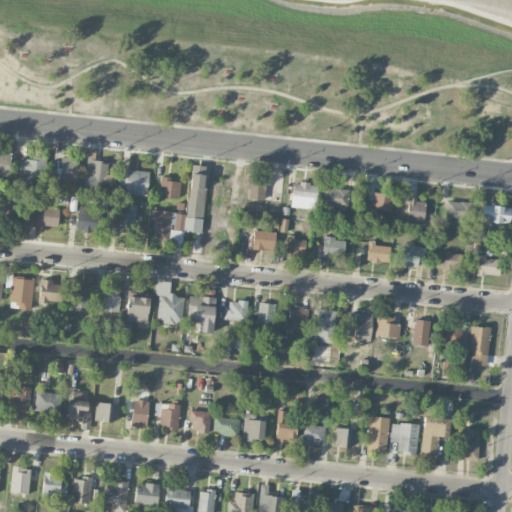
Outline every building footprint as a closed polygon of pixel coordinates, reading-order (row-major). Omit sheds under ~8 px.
[(10,152),(0,151),(0,175),(10,175),(10,152)] [(35,160),(20,157),(18,172),(43,177),(47,155),(36,153),(35,160)] [(78,159),(60,158),(59,180),(77,181),(78,159)] [(106,161),(87,159),(83,193),(102,195),(106,161)] [(186,214),(151,210),(150,220),(155,221),(153,239),(181,242),(183,231),(200,233),(207,166),(191,165),(186,214)] [(119,170),(118,192),(147,193),(148,171),(119,170)] [(265,176),(247,176),(246,199),(264,200),(265,176)] [(158,196),(177,199),(180,181),(161,178),(158,196)] [(317,184),(293,182),(291,206),(315,209),(317,184)] [(349,189),(323,188),(322,205),(348,205),(349,189)] [(391,211),(392,193),(373,192),(372,210),(391,211)] [(408,199),(407,220),(423,221),(425,200),(408,199)] [(12,213),(10,201),(1,203),(3,214),(12,213)] [(470,202),(446,201),(445,218),(469,219),(470,202)] [(117,212),(116,233),(134,233),(135,204),(126,204),(126,212),(117,212)] [(510,206),(481,205),(481,222),(509,223),(510,206)] [(76,230),(98,231),(98,214),(90,214),(90,206),(77,206),(76,230)] [(59,208),(30,207),(29,226),(58,227),(59,208)] [(279,232),(287,232),(287,219),(280,218),(279,232)] [(252,249),(274,250),(275,232),(253,230),(252,249)] [(305,238),(286,237),(285,254),(304,255),(305,238)] [(344,256),(344,238),(323,238),(322,256),(344,256)] [(390,244),(367,243),(367,261),(389,262),(390,244)] [(401,264),(423,266),(425,246),(403,244),(401,264)] [(437,267),(460,269),(461,254),(438,252),(437,267)] [(477,256),(476,274),(499,275),(500,257),(477,256)] [(10,308),(32,309),(33,278),(6,277),(6,287),(11,287),(10,308)] [(62,284),(53,284),(53,280),(40,279),(39,301),(61,302),(62,284)] [(183,296),(168,294),(169,282),(156,280),(155,294),(158,295),(156,320),(181,323),(183,296)] [(90,285),(72,284),(71,310),(89,311),(90,285)] [(102,310),(119,311),(119,288),(103,287),(102,310)] [(137,321),(137,328),(148,328),(149,297),(127,296),(126,321),(137,321)] [(187,321),(198,321),(198,332),(213,332),(214,297),(188,296),(187,321)] [(226,300),(224,319),(245,321),(247,302),(226,300)] [(273,323),(274,303),(258,303),(257,323),(273,323)] [(281,317),(281,328),(305,330),(306,307),(289,306),(288,318),(281,317)] [(311,340),(333,340),(334,310),(312,309),(311,340)] [(349,325),(354,325),(354,340),(371,341),(372,313),(349,313),(349,325)] [(394,318),(377,316),(375,335),(398,337),(399,324),(393,324),(394,318)] [(411,343),(427,346),(430,321),(414,319),(411,343)] [(442,344),(461,343),(460,326),(441,327),(442,344)] [(487,366),(488,327),(470,326),(469,365),(487,366)] [(450,365),(443,365),(442,376),(449,376),(450,365)] [(29,413),(30,386),(5,385),(4,412),(29,413)] [(86,417),(87,401),(81,401),(82,388),(68,388),(67,416),(86,417)] [(60,393),(35,392),(35,412),(59,413),(60,393)] [(131,426),(146,427),(147,400),(132,399),(131,426)] [(177,430),(180,404),(155,402),(153,415),(160,416),(159,428),(177,430)] [(119,404),(95,403),(94,420),(118,421),(119,404)] [(189,431),(209,432),(210,411),(190,410),(189,431)] [(285,423),(286,411),(277,410),(276,439),(296,439),(296,424),(285,423)] [(366,448),(385,451),(389,418),(370,415),(366,448)] [(449,419),(424,416),(420,456),(436,457),(438,436),(447,437),(449,419)] [(238,435),(239,418),(213,417),(213,434),(238,435)] [(262,440),(265,421),(244,419),(242,437),(262,440)] [(419,425),(392,422),(389,441),(398,442),(396,452),(415,455),(419,425)] [(324,425),(301,425),(301,443),(323,444),(324,425)] [(356,447),(357,429),(332,428),(331,446),(356,447)] [(477,429),(460,429),(459,459),(477,459),(477,429)] [(29,468),(11,467),(10,492),(28,493),(29,468)] [(66,482),(61,482),(61,474),(43,473),(42,499),(52,500),(52,495),(66,495),(66,482)] [(90,503),(90,477),(72,476),(71,502),(90,503)] [(111,504),(110,511),(126,511),(127,481),(113,480),(113,486),(103,486),(103,504),(111,504)] [(136,483),(133,503),(157,506),(159,486),(136,483)] [(268,484),(258,484),(257,511),(281,511),(282,496),(268,496),(268,484)] [(191,511),(187,511),(189,490),(165,488),(163,511),(191,511)] [(196,511),(212,511),(214,490),(198,490),(196,511)] [(299,490),(289,490),(289,511),(311,511),(312,499),(299,499),(299,490)] [(252,511),(253,493),(234,492),(234,501),(227,501),(226,511),(252,511)] [(323,511),(339,511),(341,511),(342,502),(323,502),(323,511)]
